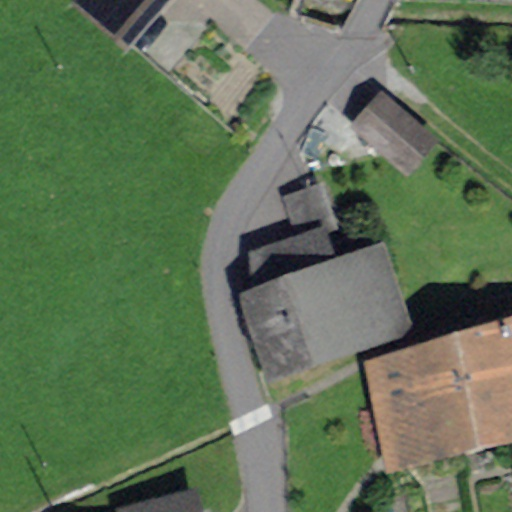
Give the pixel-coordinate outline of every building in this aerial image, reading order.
[(156,0),(90,0),(85,7),(123,39),(156,0)] [(359,129),(405,169),(429,141),(383,101),(359,129)] [(252,305),(273,365),(398,323),(367,236),(328,249),(322,234),(332,230),(318,189),(286,200),(300,241),(257,256),(272,298),(252,305)] [(511,321),(455,340),(474,432),(511,424),(511,321)] [(380,362),(397,449),(474,432),(455,340),(412,355),(380,362)] [(192,511),(189,498),(132,511),(192,511)]
